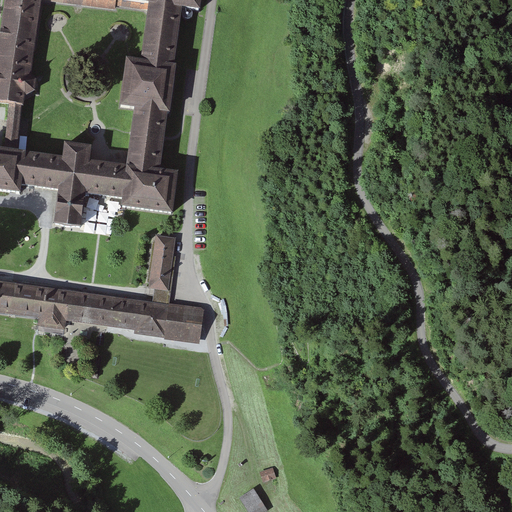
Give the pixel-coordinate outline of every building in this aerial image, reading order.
[(34,36),(39,0),(7,0),(0,50),(0,103),(11,104),(7,128),(4,152),(0,151),(0,191),(18,194),(20,194),(21,190),(21,186),(59,192),(55,225),(60,225),(68,228),(76,227),(81,228),(85,194),(123,199),(122,208),(125,208),(171,214),(177,175),(159,172),(167,113),(169,114),(169,113),(170,110),(175,71),(175,68),(173,68),(181,9),(196,11),(199,11),(200,8),(199,8),(200,0),(150,0),(149,10),(142,62),(126,61),(120,108),(136,110),(128,168),(89,163),(91,148),(65,145),(63,159),(14,153),(22,95),(25,95),(34,91),(35,81),(27,75),(30,46),(33,46),(33,42),(33,36),(34,36)] [(43,0),(43,1),(46,1),(46,0),(51,1),(54,2),(54,1),(59,2),(61,3),(61,2),(66,3),(69,4),(69,3),(74,4),(77,5),(77,4),(82,5),(84,6),(84,5),(89,6),(92,7),(92,6),(97,7),(99,8),(100,7),(105,8),(107,8),(113,8),(113,9),(115,9),(116,6),(149,10),(150,0),(43,0)] [(176,239),(156,237),(150,290),(154,290),(153,304),(169,307),(177,258),(174,258),(176,239)] [(153,304),(0,283),(0,313),(40,318),(38,331),(63,335),(65,320),(136,330),(136,333),(166,338),(167,334),(199,339),(202,315),(170,310),(170,307),(169,307),(153,304)] [(273,469),(260,473),(263,484),(277,479),(273,469)] [(267,511),(254,490),(240,499),(247,511),(267,511)]
